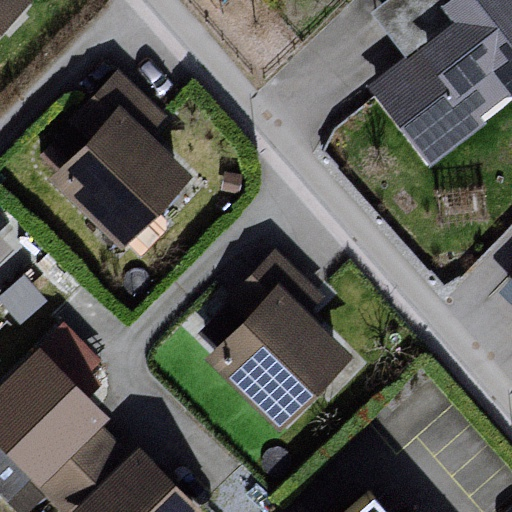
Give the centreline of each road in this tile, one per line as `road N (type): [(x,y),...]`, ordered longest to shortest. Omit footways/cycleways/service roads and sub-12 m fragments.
road 1 (residential): [(148,0),(511,413)]
road 2 (unknown): [(315,190),(127,366),(188,440)]
